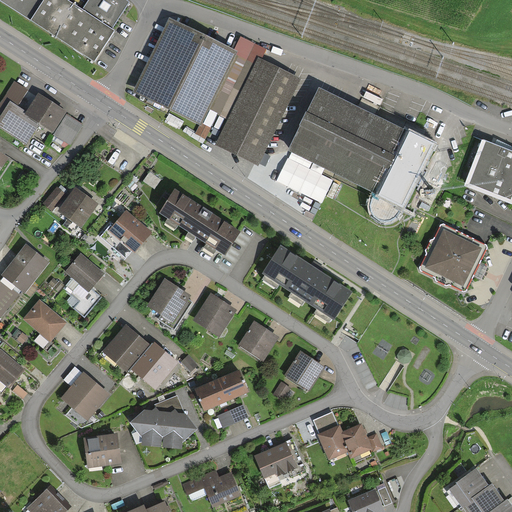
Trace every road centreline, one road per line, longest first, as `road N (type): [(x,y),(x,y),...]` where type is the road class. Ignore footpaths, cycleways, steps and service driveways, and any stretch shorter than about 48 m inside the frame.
road 1 (residential): [(167,257),(152,264),(30,415),(37,444),(83,491),(119,493),(352,391)]
road 2 (residential): [(511,131),(171,0),(152,8),(105,104)]
road 3 (primary): [(105,104),(475,345)]
road 4 (residential): [(352,391),(329,348),(185,257),(167,257)]
road 5 (residential): [(105,104),(11,221)]
road 6 (primary): [(0,35),(105,104)]
